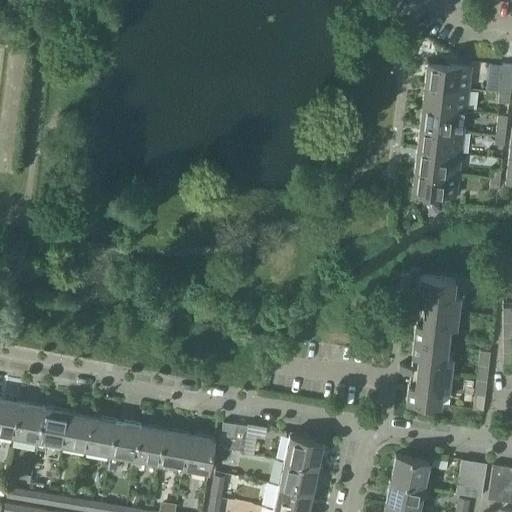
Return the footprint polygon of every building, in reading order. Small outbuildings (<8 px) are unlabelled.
[(468,88),(470,65),(426,60),(423,82),(468,88)] [(509,93),(511,66),(511,62),(500,61),(497,89),(498,90),(498,91),(509,93)] [(465,109),(468,88),(423,82),(421,104),(465,109)] [(508,101),(509,93),(498,91),(497,99),(508,101)] [(462,131),(465,109),(421,104),(418,125),(462,131)] [(504,135),(506,116),(496,114),(494,134),(504,135)] [(460,152),(462,131),(418,125),(416,147),(460,152)] [(502,145),(504,135),(494,134),(493,144),(502,145)] [(457,173),(460,152),(416,147),(413,168),(457,173)] [(511,185),(511,158),(507,158),(503,184),(511,185)] [(455,196),(457,173),(413,168),(411,190),(455,196)] [(498,178),(500,170),(490,169),(489,177),(498,178)] [(497,188),(498,178),(489,177),(488,186),(497,188)] [(511,282),(511,271),(501,271),(502,282),(511,282)] [(452,294),(454,278),(420,274),(418,291),(424,292),(423,304),(406,302),(405,308),(422,310),(421,321),(414,321),(412,337),(446,341),(448,326),(455,327),(459,295),(452,294)] [(502,314),(511,314),(511,306),(502,307),(502,314)] [(502,336),(511,336),(511,328),(502,329),(502,336)] [(445,356),(446,341),(412,337),(410,353),(417,354),(416,366),(399,364),(398,370),(415,372),(413,383),(407,382),(405,400),(439,404),(441,388),(447,389),(451,357),(445,356)] [(488,358),(489,351),(479,349),(478,357),(488,358)] [(502,358),(511,358),(511,350),(502,351),(502,358)] [(487,365),(488,358),(478,357),(477,364),(487,365)] [(486,373),(487,365),(477,364),(476,371),(486,373)] [(486,380),(486,373),(476,371),(475,379),(486,380)] [(485,387),(486,380),(475,379),(474,386),(485,387)] [(484,394),(485,387),(474,386),(474,393),(484,394)] [(483,402),(484,394),(474,393),(473,401),(483,402)] [(0,431),(13,434),(20,400),(0,396),(0,431)] [(37,439),(43,404),(20,400),(13,434),(36,439),(37,439)] [(482,409),(483,402),(473,401),(472,408),(482,409)] [(61,443),(68,409),(43,404),(37,439),(36,439),(35,447),(44,449),(45,440),(61,443)] [(85,448),(92,414),(68,409),(61,443),(85,448)] [(110,453),(116,418),(92,414),(85,448),(110,453)] [(134,457),(140,423),(116,418),(110,453),(134,457)] [(231,448),(235,422),(223,421),(218,445),(231,448)] [(248,423),(247,424),(235,422),(231,448),(243,450),(253,452),(255,435),(264,437),(266,426),(248,423)] [(158,461),(164,427),(140,423),(134,457),(158,461)] [(182,466),(189,432),(164,427),(158,461),(182,466)] [(189,432),(182,466),(208,471),(214,436),(189,432)] [(283,459),(317,466),(322,441),(288,433),(283,459)] [(389,476),(424,484),(429,460),(394,452),(389,476)] [(469,485),(473,460),(461,458),(457,483),(469,485)] [(311,490),(317,466),(283,459),(277,483),(311,490)] [(482,487),(486,462),(473,460),(469,485),(482,487)] [(500,490),(505,465),(492,463),(488,488),(500,490)] [(511,491),(511,466),(505,465),(500,490),(511,491)] [(221,495),(224,476),(214,474),(210,493),(221,495)] [(418,508),(424,484),(389,476),(384,500),(418,508)] [(297,511),(306,511),(311,490),(277,483),(272,506),(297,511)] [(482,487),(469,485),(457,483),(455,492),(469,494),(480,496),(482,487)] [(27,499),(29,488),(9,484),(7,495),(27,499)] [(47,502),(49,491),(29,488),(27,499),(47,502)] [(511,497),(511,491),(500,490),(488,488),(486,497),(498,499),(511,501),(511,497)] [(75,507),(77,496),(57,493),(55,503),(75,507)] [(218,511),(221,495),(210,493),(207,511),(218,511)] [(96,510),(97,499),(77,496),(75,507),(96,510)] [(465,511),(468,498),(457,496),(453,511),(465,511)] [(417,511),(418,508),(384,500),(381,511),(417,511)] [(106,511),(124,511),(125,504),(105,501),(103,511),(106,511)] [(24,511),(26,505),(6,502),(4,511),(24,511)]
